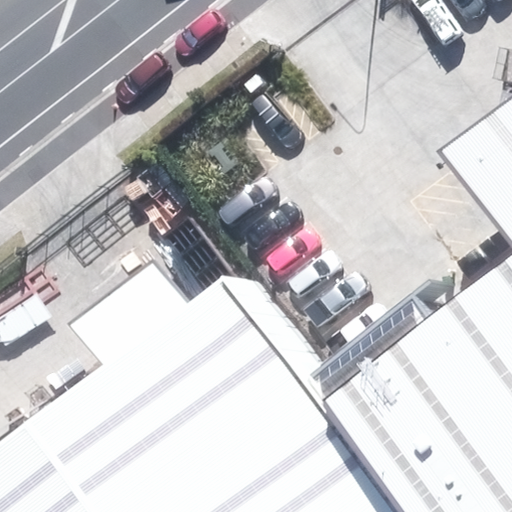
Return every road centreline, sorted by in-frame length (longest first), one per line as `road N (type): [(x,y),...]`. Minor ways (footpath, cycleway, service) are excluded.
road 1 (unknown): [(299,0),(362,90),(404,104),(511,32)]
road 2 (unknown): [(54,176),(92,228),(97,286),(0,367)]
road 3 (tertiary): [(113,0),(0,87)]
